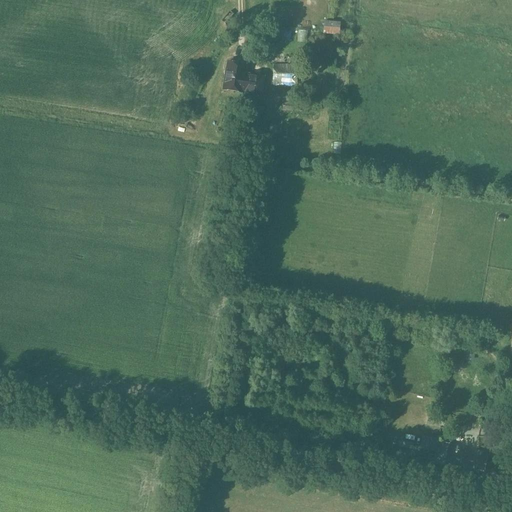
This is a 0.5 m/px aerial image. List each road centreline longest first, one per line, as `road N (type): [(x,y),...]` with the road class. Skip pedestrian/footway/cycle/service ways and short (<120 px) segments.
road 1 (track): [(209,441),(511,503)]
road 2 (track): [(191,438),(0,398)]
